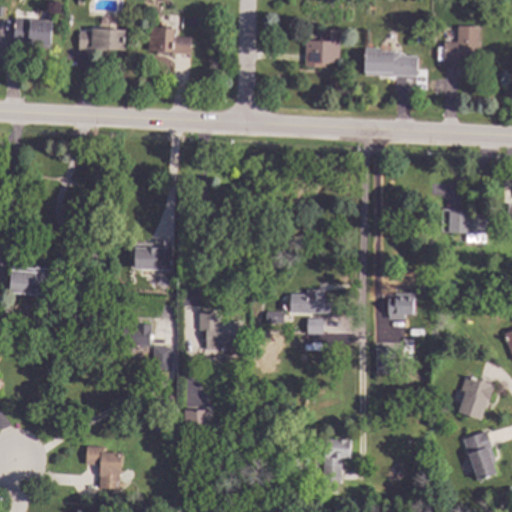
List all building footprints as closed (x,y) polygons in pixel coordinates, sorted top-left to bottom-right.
[(13,18),(52,21),(50,43),(11,40),(13,18)] [(457,26),(456,42),(442,42),(441,66),(477,68),(478,26),(457,26)] [(148,27),(146,51),(189,54),(190,37),(173,36),(174,28),(148,27)] [(78,30),(90,31),(90,28),(125,30),(124,51),(90,49),(90,51),(77,50),(78,30)] [(319,30),(338,31),(337,62),(328,62),(328,64),(324,64),(324,68),(303,67),(304,40),(319,41),(319,30)] [(363,50),(363,76),(417,76),(417,56),(399,56),(399,52),(392,52),(392,51),(363,50)] [(468,210),(468,213),(486,214),(484,242),(464,241),(465,232),(448,231),(448,233),(438,232),(439,209),(468,210)] [(166,269),(130,269),(130,255),(124,255),(124,243),(150,244),(150,240),(166,240),(166,269)] [(51,268),(48,295),(33,293),(33,294),(8,292),(10,266),(34,268),(34,266),(51,268)] [(131,289),(124,289),(124,279),(132,279),(131,289)] [(494,281),(493,288),(485,287),(486,280),(494,281)] [(511,286),(511,294),(503,293),(503,286),(511,286)] [(322,292),(324,292),(324,302),(329,302),(328,312),(288,312),(288,303),(287,302),(287,297),(289,298),(289,291),(305,291),(305,289),(322,289),(322,292)] [(412,293),(412,314),(403,314),(403,319),(386,318),(387,298),(393,298),(394,293),(412,293)] [(101,321),(83,321),(83,306),(101,306),(101,321)] [(218,321),(241,321),(241,349),(204,349),(204,329),(197,329),(197,312),(218,312),(218,321)] [(282,323),(264,323),(264,312),(282,312),(282,323)] [(150,324),(148,346),(120,344),(121,326),(134,327),(134,323),(150,324)] [(511,360),(510,361),(501,332),(511,328),(511,360)] [(401,342),(400,358),(393,357),(394,341),(401,342)] [(269,351),(253,351),(253,342),(269,342),(269,351)] [(393,359),(372,359),(372,342),(374,342),(393,342),(393,359)] [(170,346),(168,369),(151,368),(152,345),(170,346)] [(374,374),(387,374),(388,348),(375,347),(374,374)] [(493,384),(485,408),(483,407),(479,420),(457,412),(463,393),(459,392),(464,375),(493,384)] [(207,427),(183,427),(183,409),(207,409),(207,427)] [(152,416),(152,429),(144,428),(145,416),(152,416)] [(490,446),(487,450),(495,472),(475,479),(461,438),(484,430),(490,446)] [(349,439),(348,458),(340,457),(338,484),(320,482),(322,456),(323,456),(324,437),(349,439)] [(103,447),(102,451),(120,452),(119,473),(118,473),(117,489),(97,487),(99,464),(84,464),(85,446),(103,447)]
